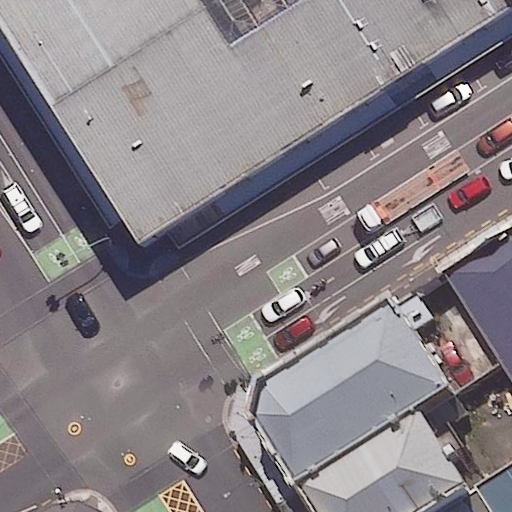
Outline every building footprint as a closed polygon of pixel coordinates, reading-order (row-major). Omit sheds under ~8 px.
[(0,0),(0,6),(153,239),(509,7),(503,0),(0,0)] [(511,235),(449,275),(510,369),(511,372),(511,235)] [(309,502),(435,423),(461,407),(406,321),(256,418),(309,502)] [(435,423),(309,502),(315,511),(476,511),(487,506),(435,423)] [(511,511),(511,480),(490,494),(501,511),(511,511)] [(101,511),(84,486),(42,511),(101,511)]
